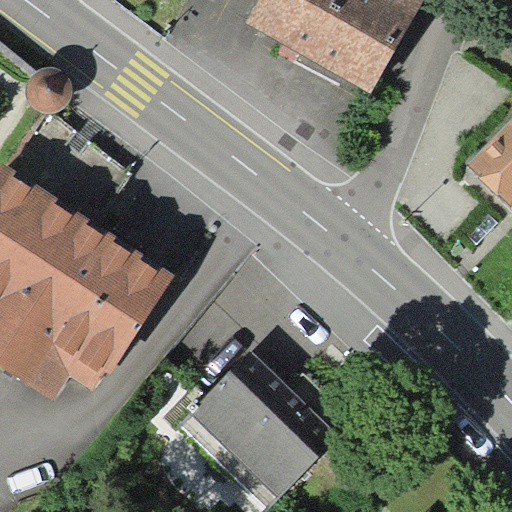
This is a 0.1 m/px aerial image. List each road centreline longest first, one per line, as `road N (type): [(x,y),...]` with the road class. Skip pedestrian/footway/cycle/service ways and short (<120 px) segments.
road 1 (unknown): [(340,241),(160,353),(130,401),(13,511)]
road 2 (primary): [(340,241),(0,3)]
road 3 (residential): [(446,0),(340,241)]
road 4 (primary): [(511,410),(340,241)]
